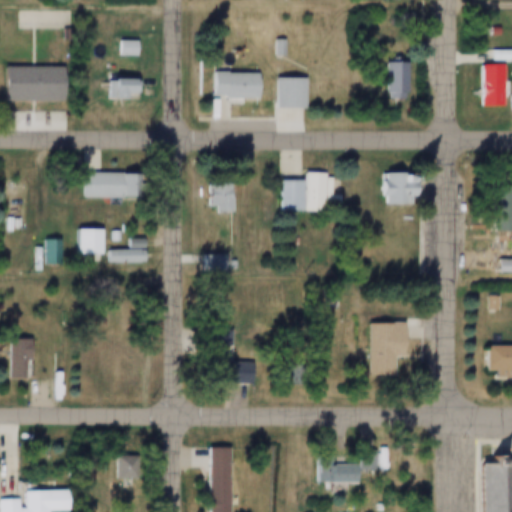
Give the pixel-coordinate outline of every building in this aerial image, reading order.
[(489,28),(489,36),(474,36),(474,28),(489,28)] [(264,40),(275,40),(275,56),(264,56),(264,40)] [(128,41),(128,56),(109,56),(109,41),(128,41)] [(483,51),(500,51),(500,61),(483,61),(483,51)] [(374,64),(395,64),(395,101),(374,101),(374,64)] [(491,66),(491,111),(469,111),(469,66),(491,66)] [(0,67),(26,67),(53,67),(53,100),(26,100),(0,100),(0,67)] [(247,74),(247,99),(202,99),(202,74),(247,74)] [(297,79),(297,109),(265,109),(265,79),(297,79)] [(113,96),(113,100),(100,100),(100,96),(95,96),(95,80),(129,80),(129,96),(113,96)] [(116,174),(116,198),(72,198),(72,174),(116,174)] [(294,182),(294,212),(316,212),(316,201),(322,201),(322,179),(316,179),(316,174),(294,174),(294,182)] [(373,174),(392,174),(392,207),(373,207),(373,198),(369,198),(369,184),(373,184),(373,174)] [(199,179),(223,179),(223,212),(199,212),(199,179)] [(269,182),(294,182),(294,212),(269,212),(269,182)] [(481,187),(503,187),(503,233),(481,233),(481,187)] [(65,231),(90,231),(90,255),(65,255),(65,231)] [(102,231),(110,231),(110,242),(102,242),(102,231)] [(118,238),(135,238),(135,248),(118,248),(118,238)] [(34,241),(50,241),(50,265),(34,265),(34,241)] [(98,250),(135,250),(135,263),(98,263),(98,250)] [(216,254),(216,272),(185,272),(185,254),(216,254)] [(485,261),(504,261),(504,275),(485,275),(485,261)] [(494,309),(493,294),(483,294),(484,309),(494,309)] [(284,296),(293,296),(293,309),(284,309),(284,296)] [(475,298),(486,298),(486,311),(475,311),(475,298)] [(319,300),(328,300),(328,309),(319,309),(319,300)] [(354,325),(392,325),(392,357),(384,357),(384,376),(354,376),(354,325)] [(220,329),(220,346),(214,346),(214,363),(241,363),(241,384),(199,384),(199,329),(220,329)] [(0,341),(20,341),(20,361),(14,361),(14,379),(0,379),(0,341)] [(511,373),(503,373),(503,380),(483,380),(483,373),(471,373),(471,349),(511,349),(511,373)] [(84,354),(125,354),(125,379),(84,379),(84,354)] [(278,366),(295,366),(295,386),(278,386),(278,366)] [(303,367),(311,367),(311,386),(303,386),(303,367)] [(219,447),(218,511),(197,511),(198,447),(219,447)] [(347,452),(362,452),(362,470),(347,470),(347,452)] [(112,476),(129,476),(129,455),(112,455),(112,476)] [(104,457),(121,457),(121,480),(104,480),(104,457)] [(345,466),(345,484),(307,484),(307,466),(345,466)] [(467,511),(467,468),(497,468),(497,511),(467,511)] [(0,511),(0,501),(8,501),(8,511),(13,511),(13,493),(56,493),(56,511),(0,511)]
